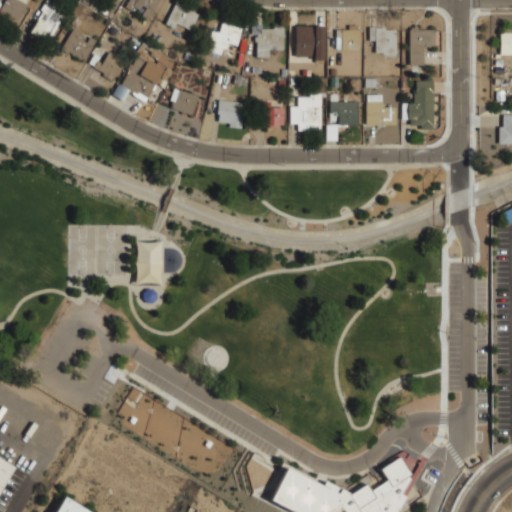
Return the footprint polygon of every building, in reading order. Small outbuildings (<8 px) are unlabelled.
[(0,7),(4,0),(27,0),(25,4),(26,4),(17,20),(13,18),(11,21),(0,14),(0,7)] [(29,32),(42,10),(40,9),(45,0),(52,0),(68,9),(47,42),(29,32)] [(159,0),(148,19),(141,15),(145,7),(141,5),(139,9),(133,6),(131,10),(124,6),(127,0),(159,0)] [(164,23),(176,1),(184,5),(183,7),(198,14),(190,30),(176,23),(173,28),(164,23)] [(98,10),(101,6),(108,11),(106,15),(98,10)] [(74,16),(80,20),(76,27),(70,23),(74,16)] [(221,23),(223,23),(223,21),(232,24),(232,25),(241,28),(236,45),(228,43),(226,49),(222,48),(220,54),(206,50),(211,30),(216,32),(216,31),(219,32),(221,23)] [(261,24),(260,34),(251,34),(251,23),(261,24)] [(335,29),(347,29),(347,24),(356,24),(356,29),(358,29),(358,50),(340,50),(340,48),(335,48),(335,29)] [(295,26),(324,26),(323,60),(323,62),(314,62),(314,60),(314,56),(295,56),(295,26)] [(395,55),(395,29),(384,29),(384,27),(376,27),(376,26),(368,26),(368,40),(374,40),(374,53),(382,53),(381,54),(395,55)] [(73,27),(81,32),(78,37),(86,42),(89,37),(95,40),(83,61),(68,52),(68,53),(60,49),(73,27)] [(256,34),(260,34),(260,28),(273,28),(273,27),(283,27),(283,50),(268,49),(268,57),(256,57),(256,41),(254,41),(254,36),(256,36),(256,34)] [(434,47),(434,29),(408,29),(408,64),(422,64),(422,47),(434,47)] [(511,54),(499,54),(499,32),(511,32),(511,54)] [(132,36),(139,41),(136,45),(129,41),(132,36)] [(155,82),(147,98),(137,92),(136,94),(134,92),(132,94),(119,87),(128,70),(126,69),(129,63),(131,65),(136,56),(134,55),(140,44),(146,48),(144,51),(153,58),(151,61),(163,68),(158,77),(167,81),(163,88),(159,85),(159,84),(155,82)] [(122,45),(128,48),(124,56),(118,54),(122,45)] [(165,46),(170,49),(167,55),(162,52),(165,46)] [(150,54),(153,48),(174,60),(170,68),(156,61),(157,59),(150,54)] [(108,52),(123,61),(113,78),(111,78),(110,80),(102,75),(103,73),(92,67),(96,60),(101,63),(108,52)] [(186,52),(194,54),(192,60),(184,58),(186,52)] [(239,52),(244,53),(241,65),(236,64),(239,52)] [(93,53),(99,57),(94,66),(88,62),(93,53)] [(165,67),(172,70),(167,81),(160,77),(165,67)] [(234,75),(244,77),(243,85),(239,85),(239,86),(237,86),(237,84),(233,83),(234,75)] [(364,78),(377,78),(377,87),(364,87),(364,78)] [(432,80),(414,80),(414,93),(413,93),(413,103),(406,103),(406,119),(409,119),(409,125),(420,125),(420,129),(431,129),(431,126),(432,126),(432,80)] [(111,94),(118,83),(129,89),(122,101),(111,94)] [(173,87),(197,96),(191,115),(185,113),(184,114),(180,113),(181,112),(169,108),(172,101),(169,100),(173,87)] [(495,91),(503,91),(503,101),(495,101),(495,91)] [(320,130),(297,130),(297,123),(297,106),(297,96),(308,96),(308,93),(320,93),(320,130)] [(395,124),(365,125),(365,101),(366,101),(366,94),(381,94),(381,101),(382,106),(395,106),(395,124)] [(218,99),(243,102),(241,128),(228,126),(229,122),(217,121),(218,114),(216,114),(218,99)] [(328,112),(328,100),(357,101),(356,124),(337,124),(337,112),(328,112)] [(283,107),(283,124),(273,124),(273,126),(269,126),(269,124),(259,124),(259,101),(270,101),(270,107),(283,107)] [(289,106),(297,106),(297,123),(289,123),(289,106)] [(502,126),(502,114),(511,114),(511,143),(498,143),(498,126),(502,126)] [(325,124),(336,124),(336,140),(326,140),(325,124)] [(511,206),(501,212),(507,223),(511,220),(511,206)] [(136,240),(160,240),(161,285),(136,285),(136,240)] [(286,466),(269,500),(293,511),(396,511),(400,510),(427,459),(420,456),(411,474),(400,455),(381,468),(388,479),(371,489),(366,482),(350,493),(324,480),(321,484),(286,466)] [(0,458),(15,467),(0,491),(0,458)] [(90,511),(65,497),(55,511),(90,511)]
